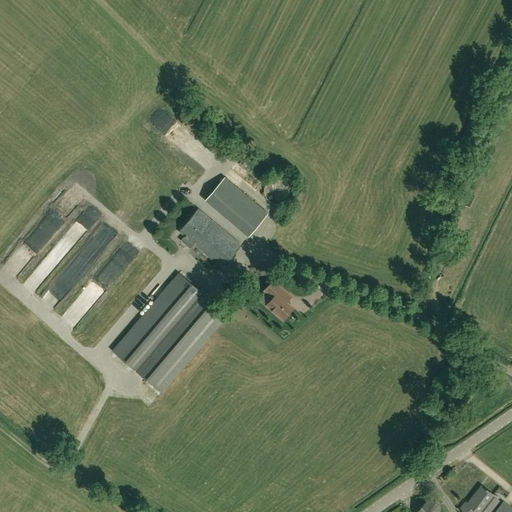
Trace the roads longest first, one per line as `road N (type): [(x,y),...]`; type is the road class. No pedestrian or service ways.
road 1 (track): [(0,425),(49,464),(64,466),(119,370)]
road 2 (tertiary): [(370,511),(511,414)]
